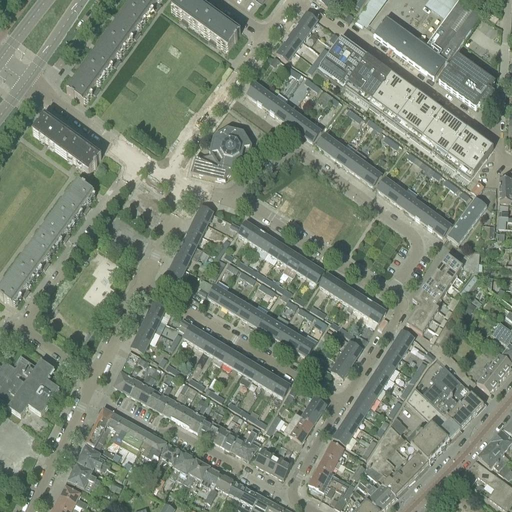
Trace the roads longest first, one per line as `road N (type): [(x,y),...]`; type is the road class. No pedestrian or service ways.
road 1 (unclassified): [(232,200),(281,165),(306,162),(422,248),(391,295)]
road 2 (residential): [(498,144),(299,0)]
road 3 (unclassified): [(339,405),(138,281)]
road 4 (unclassified): [(81,395),(287,499)]
road 5 (unclassified): [(23,323),(139,164)]
road 6 (unclassified): [(391,295),(232,200)]
road 7 (unclassified): [(160,178),(265,36)]
road 8 (residential): [(498,144),(507,0)]
road 9 (tertiary): [(408,511),(498,414)]
road 10 (unclassified): [(339,405),(398,311),(391,295)]
road 11 (unclassified): [(28,511),(81,395)]
road 12 (unclassified): [(139,164),(40,92)]
